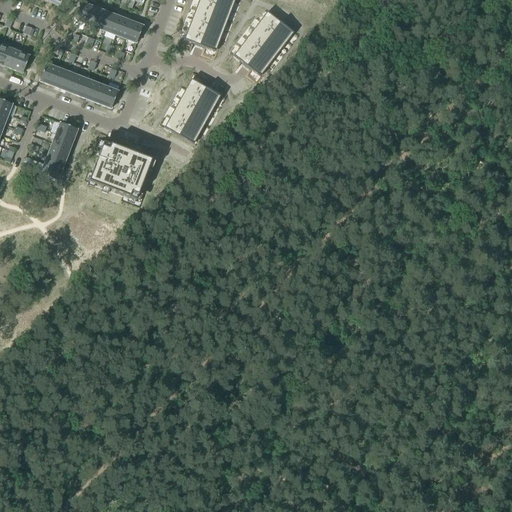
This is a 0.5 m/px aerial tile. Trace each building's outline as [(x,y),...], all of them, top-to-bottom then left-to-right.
[(129,0),(126,8),(131,10),(134,2),(142,5),(144,0),(129,0)] [(230,0),(197,0),(182,42),(198,48),(214,54),(234,1),(230,0)] [(84,25),(91,8),(80,4),(74,21),(84,25)] [(91,8),(84,25),(95,29),(101,12),(91,8)] [(101,12),(95,29),(105,33),(111,16),(101,12)] [(266,14),(232,59),(246,69),(259,80),(293,35),(266,14)] [(115,37),(121,20),(111,16),(105,33),(115,37)] [(121,20),(115,37),(125,41),(131,24),(121,20)] [(131,24),(125,41),(135,45),(142,28),(131,24)] [(1,42),(0,44),(0,66),(2,67),(11,46),(1,42)] [(12,71),(20,50),(11,46),(2,67),(12,71)] [(20,50),(12,71),(22,75),(30,53),(20,50)] [(49,86),(50,84),(56,68),(46,64),(39,82),(49,86)] [(59,90),(60,88),(66,72),(56,68),(50,84),(49,86),(59,90)] [(70,94),(70,92),(77,76),(66,72),(60,88),(59,90),(70,94)] [(80,98),(81,96),(87,80),(77,76),(70,92),(70,94),(80,98)] [(90,102),(91,100),(97,84),(87,80),(81,96),(80,98),(90,102)] [(190,80),(163,129),(193,146),(220,97),(205,88),(190,80)] [(101,106),(101,104),(108,88),(97,84),(91,100),(90,102),(94,104),(101,106)] [(101,106),(110,110),(117,92),(108,88),(101,104),(101,106)] [(0,113),(7,116),(11,106),(0,101),(0,113)] [(56,135),(72,142),(76,131),(60,125),(56,135)] [(68,152),(72,142),(56,135),(52,146),(68,152)] [(102,145),(86,185),(134,204),(150,163),(102,145)] [(48,156),(64,162),(68,152),(52,146),(48,156)] [(61,172),(64,162),(48,156),(44,165),(61,172)] [(58,180),(61,172),(44,165),(40,176),(57,182),(58,180)]
